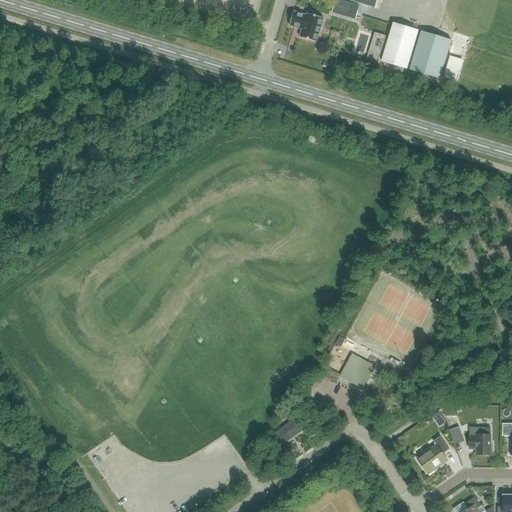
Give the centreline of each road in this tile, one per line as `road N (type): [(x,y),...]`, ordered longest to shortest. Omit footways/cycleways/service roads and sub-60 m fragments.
road 1 (secondary): [(511,155),(0,0)]
road 2 (residential): [(233,511),(356,425),(403,491)]
